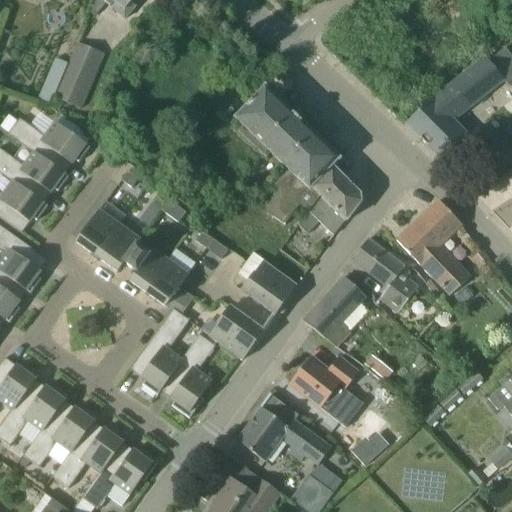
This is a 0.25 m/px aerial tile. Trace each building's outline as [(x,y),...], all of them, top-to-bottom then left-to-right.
[(131,4),(133,0),(95,0),(90,14),(94,18),(106,4),(124,20),(135,7),(131,4)] [(104,56),(77,44),(54,99),(81,110),(104,56)] [(511,56),(504,46),(486,60),(503,82),(507,85),(511,81),(511,56)] [(453,122),(503,82),(486,60),(485,58),(431,100),(405,125),(441,161),(467,135),(453,122)] [(288,162),(314,135),(265,88),(234,120),(241,127),(238,131),(266,159),(271,154),(285,168),(289,164),(288,162)] [(42,134),(51,123),(39,112),(29,124),(42,134)] [(19,120),(18,122),(8,136),(33,154),(64,175),(75,161),(79,164),(89,149),(55,124),(44,138),(19,120)] [(487,125),(475,134),(490,152),(501,143),(487,125)] [(332,168),(340,160),(314,135),(288,162),(289,164),(285,168),(289,172),(275,187),(279,192),(265,213),(284,226),(299,205),(308,211),(308,212),(322,198),(314,191),(332,168)] [(0,150),(0,174),(12,183),(43,205),(43,204),(54,190),(57,193),(68,178),(64,175),(33,154),(23,167),(0,150)] [(307,235),(319,223),(333,236),(345,222),(346,223),(361,203),(360,196),(332,168),(314,191),(322,198),(308,212),(308,213),(298,227),(307,235)] [(121,182),(131,189),(138,180),(128,172),(121,182)] [(12,183),(2,197),(0,194),(0,219),(21,235),(32,219),(36,222),(47,207),(43,204),(43,205),(12,183)] [(151,205),(160,211),(168,201),(158,194),(151,205)] [(168,201),(160,211),(170,218),(178,224),(186,213),(178,208),(168,201)] [(440,246),(460,227),(461,226),(438,202),(396,242),(419,266),(420,266),(449,297),(471,279),(440,246)] [(99,212),(76,244),(96,258),(119,227),(99,212)] [(0,272),(26,292),(30,295),(41,280),(37,278),(48,262),(0,227),(0,251),(6,256),(0,264),(0,272)] [(122,264),(135,245),(136,245),(139,241),(119,227),(96,258),(116,273),(122,264)] [(202,233),(195,242),(206,250),(213,240),(202,233)] [(213,240),(206,250),(221,261),(228,251),(213,240)] [(404,268),(369,241),(367,240),(351,261),(388,290),(379,302),(397,315),(418,288),(407,279),(410,275),(403,270),(404,268)] [(130,283),(145,293),(167,262),(153,251),(150,255),(136,245),(135,245),(122,264),(136,274),(130,283)] [(481,251),(473,258),(482,268),(490,262),(481,251)] [(187,276),(167,262),(145,293),(165,308),(170,300),(179,288),(183,282),(187,276)] [(253,275),(241,292),(253,300),(256,297),(262,301),(259,305),(273,315),(272,316),(273,316),(274,317),(275,315),(294,288),(296,286),(294,285),(294,286),(263,264),(254,276),(253,275)] [(5,322),(9,324),(20,310),(16,307),(26,292),(0,272),(0,317),(5,321),(5,322)] [(365,298),(344,278),(302,323),(334,347),(347,332),(340,325),(365,298)] [(193,299),(179,288),(170,300),(185,311),(193,299)] [(240,361),(241,362),(243,360),(242,360),(263,332),(264,330),(263,329),(263,330),(263,329),(261,331),(247,321),(245,325),(239,321),(241,317),(229,308),(217,325),(219,325),(210,338),(241,360),(240,361)] [(157,397),(160,393),(159,392),(181,362),(181,361),(167,352),(189,322),(173,310),(129,371),(145,382),(142,386),(157,397)] [(199,336),(181,361),(181,362),(159,392),(160,393),(174,403),(171,407),(189,420),(203,400),(200,398),(211,383),(197,373),(215,348),(199,336)] [(358,373),(354,370),(338,358),(328,371),(311,358),(289,386),(346,430),(347,428),(346,427),(345,428),(342,425),(357,406),(360,408),(360,409),(361,410),(362,408),(343,393),(358,373)] [(383,366),(372,358),(366,367),(376,375),(383,366)] [(0,402),(12,411),(37,377),(23,367),(20,371),(4,359),(0,365),(0,402)] [(64,402),(67,398),(52,388),(49,392),(35,381),(38,377),(37,377),(12,411),(0,426),(0,440),(9,448),(28,422),(41,432),(64,402)] [(511,380),(488,400),(498,412),(503,407),(511,417),(511,380)] [(255,418),(236,443),(265,464),(281,441),(292,448),(288,454),(301,463),(304,458),(317,467),(331,449),(294,422),(298,417),(270,397),(261,410),(258,407),(252,416),(255,418)] [(23,457),(24,458),(39,469),(57,443),(70,453),(70,454),(93,423),(96,419),(81,409),(78,413),(64,402),(41,432),(23,457)] [(52,478),(54,480),(68,490),(86,465),(99,474),(100,474),(122,444),(123,444),(125,440),(111,430),(108,434),(93,423),(70,454),(70,453),(52,478)] [(100,474),(99,474),(81,499),(97,511),(115,486),(130,496),(140,481),(143,483),(157,464),(140,451),(137,455),(123,444),(122,444),(100,474)] [(361,469),(370,461),(365,456),(356,463),(361,469)] [(268,511),(280,496),(255,478),(246,492),(230,480),(209,509),(212,511),(268,511)] [(320,511),(333,495),(309,478),(292,502),(305,511),(320,511)] [(68,511),(52,500),(43,511),(68,511)]
